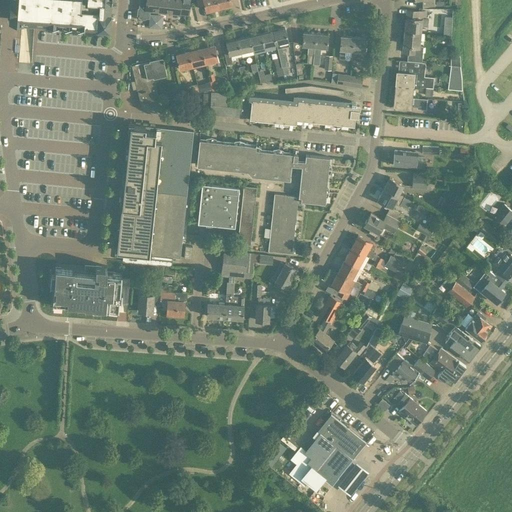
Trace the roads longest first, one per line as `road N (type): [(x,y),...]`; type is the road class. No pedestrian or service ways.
road 1 (residential): [(375,143),(108,114)]
road 2 (residential): [(277,344),(29,325)]
road 3 (residential): [(277,344),(367,177),(375,143)]
road 4 (residential): [(336,0),(162,39),(121,40)]
road 5 (residential): [(108,114),(92,239),(86,247),(18,241)]
road 6 (residential): [(414,452),(277,344)]
road 7 (secondary): [(414,452),(511,331)]
road 8 (residential): [(388,0),(375,143)]
road 9 (residential): [(0,85),(13,206)]
